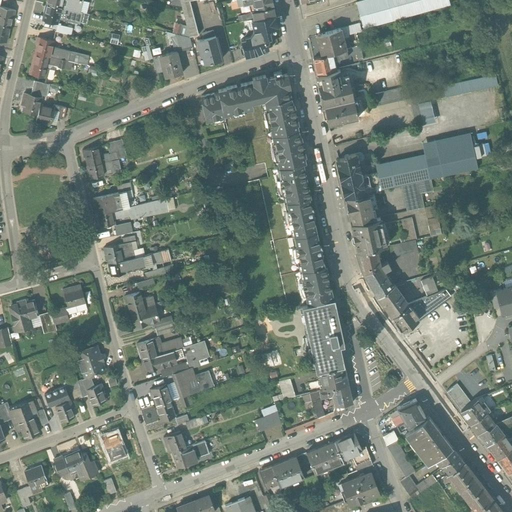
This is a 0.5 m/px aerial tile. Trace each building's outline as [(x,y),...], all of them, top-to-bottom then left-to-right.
[(47,0),(46,4),(80,12),(82,0),(47,0)] [(179,0),(186,23),(195,21),(189,0),(179,0)] [(236,0),(237,7),(252,3),(254,10),(251,11),(251,13),(257,12),(259,18),(274,14),(271,0),(236,0)] [(299,0),(303,14),(344,0),(299,0)] [(448,0),(362,0),(355,2),(362,27),(449,4),(448,0)] [(80,12),(46,4),(43,19),(57,23),(58,17),(78,22),(81,12),(80,12)] [(14,10),(0,7),(0,23),(9,25),(11,15),(13,15),(14,10)] [(251,13),(246,15),(247,20),(259,18),(257,12),(251,13)] [(259,18),(247,20),(249,29),(244,36),(245,39),(240,40),(245,56),(255,54),(268,48),(266,41),(267,41),(266,37),(268,36),(266,29),(277,27),(274,14),(259,18)] [(9,25),(0,23),(0,39),(5,41),(9,25)] [(72,28),(59,25),(57,32),(70,35),(72,28)] [(359,25),(341,29),(344,39),(350,38),(349,36),(361,32),(359,25)] [(341,29),(316,36),(321,56),(346,50),(344,39),(341,29)] [(113,35),(110,42),(115,44),(118,37),(113,35)] [(183,37),(175,35),(179,51),(186,49),(183,37)] [(215,36),(197,40),(201,56),(202,55),(205,64),(209,62),(209,63),(212,62),(211,62),(221,59),(215,36)] [(53,40),(37,37),(36,41),(37,42),(35,53),(59,58),(67,60),(69,51),(51,46),(53,40)] [(364,60),(360,46),(346,50),(348,57),(357,54),(359,62),(364,60)] [(321,56),(313,59),(317,74),(336,70),(334,60),(348,57),(346,50),(321,56)] [(79,54),(69,51),(67,60),(72,61),(82,64),(83,60),(78,59),(79,54)] [(176,51),(153,57),(157,72),(163,71),(165,78),(182,73),(181,73),(179,66),(180,66),(178,58),(177,58),(176,52),(177,52),(176,51)] [(59,58),(35,53),(32,64),(31,64),(29,73),(46,77),(49,68),(46,68),(48,61),(58,64),(59,58)] [(67,60),(59,58),(58,64),(57,67),(70,70),(72,61),(67,60)] [(336,70),(317,74),(324,106),(353,99),(347,75),(340,76),(339,69),(336,70)] [(274,77),(269,78),(270,78),(266,79),(265,75),(252,78),(256,96),(265,94),(267,103),(265,103),(290,98),(288,89),(290,89),(286,74),(281,75),(280,72),(273,73),(274,77)] [(494,75),(408,93),(409,98),(415,125),(421,124),(417,104),(429,101),(429,100),(497,86),(494,75)] [(252,81),(240,84),(241,87),(237,88),(236,85),(225,88),(218,90),(224,118),(224,115),(232,113),(232,112),(243,110),(243,111),(252,109),(250,97),(256,96),(252,78),(252,81)] [(49,84),(34,81),(32,88),(47,92),(48,90),(49,84)] [(406,87),(371,95),(374,106),(409,98),(408,93),(406,87)] [(47,92),(32,88),(30,94),(23,93),(21,102),(24,102),(22,111),(37,114),(39,104),(42,95),(46,96),(47,92)] [(214,93),(201,96),(206,122),(214,120),(213,119),(218,118),(218,119),(224,118),(218,90),(217,90),(218,92),(218,93),(214,93)] [(256,96),(250,97),(252,109),(243,111),(243,110),(232,112),(232,113),(224,115),(224,118),(228,136),(247,132),(255,166),(264,163),(266,171),(277,169),(277,168),(279,168),(277,160),(278,159),(274,142),(273,143),(272,136),(270,127),(271,127),(267,110),(266,110),(265,103),(267,103),(265,94),(256,96)] [(290,98),(265,103),(266,110),(267,110),(271,127),(270,127),(272,136),(297,130),(296,125),(298,125),(295,114),(294,114),(294,110),(293,103),(291,103),(290,98)] [(353,99),(324,106),(328,125),(357,118),(355,112),(363,110),(360,98),(353,99)] [(53,107),(39,104),(37,114),(36,120),(49,123),(53,111),(53,108),(53,107)] [(66,108),(59,106),(58,112),(57,118),(63,119),(66,108)] [(470,113),(471,118),(483,118),(483,123),(500,122),(499,112),(470,113)] [(297,130),(272,136),(273,143),(274,142),(278,159),(277,160),(279,168),(277,168),(277,169),(305,162),(303,157),(305,157),(303,146),(302,147),(301,143),(302,142),(300,135),(299,136),(297,130)] [(469,132),(434,140),(442,177),(477,169),(469,132)] [(121,139),(107,143),(109,153),(99,155),(101,163),(118,159),(119,159),(126,156),(121,139)] [(434,140),(422,142),(424,154),(430,179),(442,177),(434,140)] [(98,147),(82,151),(83,156),(84,155),(87,166),(101,163),(99,155),(98,147)] [(361,153),(345,156),(345,158),(338,160),(346,197),(347,197),(374,191),(376,191),(372,173),(361,176),(358,160),(362,160),(363,159),(364,158),(365,156),(364,154),(363,153),(362,153),(361,153)] [(424,154),(376,164),(378,172),(381,190),(400,186),(418,182),(430,179),(424,154)] [(118,159),(111,161),(112,168),(114,173),(121,172),(118,159)] [(101,163),(87,166),(89,178),(104,175),(103,170),(112,168),(111,161),(101,163)] [(277,169),(279,168),(281,177),(279,178),(279,179),(279,182),(279,185),(279,186),(280,189),(281,192),(283,195),(285,195),(287,202),(310,197),(307,184),(305,184),(304,181),(306,180),(302,163),(305,163),(305,162),(277,169)] [(277,169),(266,171),(268,178),(259,180),(272,242),(294,236),(292,227),(290,228),(289,224),(288,221),(287,218),(287,217),(287,215),(286,214),(286,210),(288,209),(287,202),(285,195),(283,195),(281,192),(280,189),(279,186),(279,185),(279,182),(279,179),(279,178),(281,177),(279,168),(277,169)] [(378,172),(372,173),(376,191),(381,190),(378,172)] [(418,182),(400,186),(406,212),(424,208),(418,182)] [(131,184),(118,187),(119,193),(127,192),(132,190),(131,184)] [(374,191),(347,197),(352,223),(376,218),(375,210),(378,209),(374,191)] [(119,193),(93,199),(94,203),(95,203),(97,214),(129,208),(132,207),(127,192),(119,193)] [(310,197),(287,202),(288,209),(286,210),(286,214),(287,215),(287,217),(287,218),(288,221),(289,224),(290,228),(292,227),(294,236),(315,232),(313,220),(313,219),(313,216),(313,214),(311,214),(311,211),(312,210),(312,208),(311,206),(310,205),(308,198),(310,197)] [(166,199),(152,202),(154,211),(167,208),(166,199)] [(129,208),(97,214),(100,226),(115,223),(114,220),(133,215),(134,217),(154,213),(154,211),(152,202),(132,207),(129,208)] [(434,205),(424,208),(426,218),(437,216),(434,205)] [(352,223),(350,224),(356,253),(381,247),(386,246),(379,217),(376,218),(352,223)] [(411,218),(400,220),(405,242),(414,240),(416,239),(411,218)] [(437,218),(426,220),(430,236),(441,234),(437,218)] [(130,223),(115,227),(117,236),(132,232),(130,223)] [(315,232),(294,236),(296,244),(294,244),(294,249),(295,252),(295,255),(296,258),(298,262),(300,261),(302,271),(323,266),(320,254),(321,253),(321,250),(321,248),(319,249),(318,245),(320,245),(319,243),(318,241),(317,239),(316,232),(317,232),(317,231),(315,232)] [(133,236),(122,238),(123,244),(135,242),(133,236)] [(296,244),(294,236),(272,242),(287,310),(299,307),(309,305),(307,295),(305,296),(304,292),(303,289),(302,286),(302,283),(302,278),(304,278),(302,271),(300,261),(298,262),(296,258),(295,255),(295,252),(294,249),(294,244),(296,244)] [(405,242),(392,245),(395,255),(417,251),(414,240),(405,242)] [(123,244),(104,248),(105,253),(107,252),(109,264),(134,258),(130,243),(135,242),(123,244)] [(381,247),(356,253),(364,274),(380,265),(378,257),(383,256),(381,247)] [(160,251),(150,254),(152,265),(163,263),(160,251)] [(134,258),(109,264),(112,276),(126,273),(126,271),(152,265),(150,254),(140,257),(134,258)] [(380,265),(364,274),(377,296),(392,285),(386,275),(383,271),(390,267),(387,261),(380,265)] [(172,265),(144,273),(146,281),(153,279),(174,272),(172,265)] [(323,266),(302,271),(304,278),(302,278),(302,283),(302,286),(303,289),(304,292),(305,296),(307,295),(309,305),(331,300),(328,288),(328,287),(329,285),(328,282),(327,283),(326,279),(328,279),(327,277),(326,275),(325,273),(323,266),(325,266),(325,265),(323,266)] [(431,277),(420,282),(426,297),(437,292),(431,277)] [(146,281),(136,283),(138,289),(154,285),(153,279),(146,281)] [(408,304),(394,284),(392,285),(377,296),(391,316),(408,304)] [(80,288),(72,290),(71,287),(62,290),(67,308),(84,303),(80,288)] [(426,297),(408,304),(419,318),(450,295),(445,289),(426,297)] [(501,314),(510,312),(504,289),(495,291),(501,314)] [(139,293),(124,297),(125,302),(127,302),(129,312),(153,305),(155,305),(153,296),(141,299),(139,293)] [(309,357),(310,361),(313,361),(315,373),(318,372),(344,367),(340,347),(344,346),(343,342),(334,299),(331,300),(309,305),(299,307),(300,313),(302,312),(312,356),(309,357)] [(25,300),(16,302),(17,304),(9,306),(15,330),(31,326),(29,318),(38,315),(34,301),(26,303),(25,300)] [(408,304),(391,316),(402,331),(419,318),(408,304)] [(153,305),(129,312),(134,329),(154,323),(153,322),(151,322),(149,316),(155,314),(154,309),(153,305)] [(65,308),(52,311),(55,325),(68,321),(65,308)] [(51,312),(38,315),(43,334),(56,330),(51,312)] [(169,317),(153,322),(154,323),(155,328),(171,323),(169,317)] [(155,328),(157,335),(173,330),(171,323),(155,328)] [(8,328),(0,329),(0,346),(12,344),(8,328)] [(159,338),(136,344),(138,349),(139,349),(142,359),(163,353),(159,338)] [(163,353),(142,359),(146,372),(164,366),(163,362),(186,355),(188,362),(208,356),(203,340),(188,345),(175,350),(173,350),(163,353)] [(187,340),(171,344),(173,350),(175,350),(188,345),(187,340)] [(95,347),(77,353),(79,360),(77,360),(81,372),(83,371),(85,378),(90,376),(103,371),(100,362),(103,361),(101,355),(98,356),(95,347)] [(9,363),(16,361),(11,350),(5,353),(9,363)] [(278,350),(265,354),(268,366),(282,362),(278,350)] [(484,357),(488,372),(504,368),(500,353),(484,357)] [(39,361),(28,365),(32,376),(43,372),(39,361)] [(177,366),(161,371),(163,378),(171,375),(179,372),(177,366)] [(344,367),(318,372),(322,390),(348,384),(344,367)] [(179,372),(171,375),(180,397),(189,394),(214,385),(209,371),(194,377),(191,368),(179,372)] [(75,376),(62,381),(64,386),(67,392),(79,387),(77,381),(75,376)] [(101,385),(94,387),(90,376),(85,378),(82,379),(88,396),(92,406),(106,401),(102,390),(103,390),(101,385)] [(88,396),(82,379),(77,381),(79,387),(82,398),(88,396)] [(290,379),(279,381),(284,399),(295,396),(290,379)] [(322,390),(316,391),(318,398),(332,395),(335,407),(352,403),(348,384),(322,390)] [(64,386),(44,394),(49,407),(54,404),(55,406),(68,401),(68,399),(69,399),(67,392),(64,386)] [(166,386),(149,391),(151,395),(152,395),(155,405),(169,400),(171,400),(166,386)] [(316,391),(309,393),(312,404),(319,402),(318,398),(316,391)] [(180,397),(179,397),(182,407),(192,403),(189,394),(180,397)] [(415,399),(396,408),(405,422),(408,427),(426,417),(415,399)] [(482,400),(479,403),(476,399),(460,410),(470,423),(485,412),(489,410),(482,400)] [(55,406),(61,422),(75,417),(70,406),(72,405),(70,400),(68,401),(55,406)] [(169,400),(155,405),(161,421),(175,416),(169,400)] [(8,403),(1,406),(2,410),(6,420),(11,418),(9,411),(11,410),(8,403)] [(28,417),(24,405),(11,410),(9,411),(11,418),(16,431),(21,429),(25,438),(39,433),(32,415),(28,417)] [(43,410),(36,412),(41,426),(48,423),(43,410)] [(277,412),(254,421),(259,432),(280,423),(277,412)] [(485,412),(470,423),(477,433),(485,427),(486,429),(494,423),(485,412)] [(186,415),(175,419),(177,425),(188,421),(186,415)] [(511,415),(494,422),(499,428),(511,423),(511,415)] [(438,432),(426,418),(428,416),(426,417),(403,434),(404,435),(406,433),(417,448),(415,449),(415,450),(417,448),(428,462),(425,464),(426,464),(432,460),(452,447),(451,446),(449,448),(441,437),(443,435),(442,435),(440,436),(438,433),(440,431),(439,431),(438,432)] [(405,422),(397,426),(400,431),(408,427),(405,422)] [(494,423),(486,429),(485,427),(477,433),(486,444),(501,432),(499,428),(494,422),(494,423)] [(385,444),(395,439),(390,430),(380,435),(385,444)] [(180,431),(163,437),(168,453),(170,452),(185,447),(180,431)] [(354,432),(334,441),(341,458),(353,453),(357,463),(371,457),(367,444),(360,447),(354,432)] [(508,441),(501,432),(486,444),(496,458),(511,445),(508,441)] [(117,433),(106,437),(105,435),(100,437),(106,452),(107,452),(110,458),(125,452),(117,433)] [(185,447),(170,452),(176,469),(197,462),(195,458),(207,454),(203,441),(185,447)] [(334,441),(306,452),(310,461),(314,473),(342,462),(334,441)] [(511,445),(496,458),(507,473),(511,468),(511,445)] [(452,447),(432,460),(437,466),(441,463),(448,472),(462,461),(452,447)] [(80,450),(63,457),(62,455),(53,458),(59,475),(76,469),(80,479),(96,473),(92,461),(89,462),(86,454),(82,456),(80,450)] [(310,461),(306,452),(301,454),(304,463),(310,461)] [(296,456),(271,466),(279,486),(303,476),(296,456)] [(371,457),(357,463),(355,464),(357,470),(373,464),(371,457)] [(501,511),(462,461),(448,472),(446,473),(475,511),(501,511)] [(41,466),(24,472),(29,486),(39,483),(41,488),(48,485),(41,466)] [(271,466),(259,470),(265,487),(270,486),(271,488),(279,486),(271,466)] [(370,472),(342,482),(348,499),(350,505),(378,495),(370,472)] [(315,474),(309,476),(313,487),(319,485),(315,474)] [(432,474),(408,491),(413,497),(436,480),(432,474)] [(309,476),(303,479),(308,489),(313,487),(309,476)] [(111,477),(103,480),(108,494),(116,491),(111,477)] [(69,492),(63,494),(68,509),(75,507),(69,492)] [(268,493),(263,495),(268,508),(273,505),(268,493)] [(209,494),(195,500),(199,511),(212,511),(215,511),(209,494)] [(249,511),(244,497),(225,504),(228,511),(249,511)] [(314,511),(347,511),(352,510),(350,505),(348,499),(314,511)] [(199,511),(195,500),(176,507),(177,511),(199,511)]
